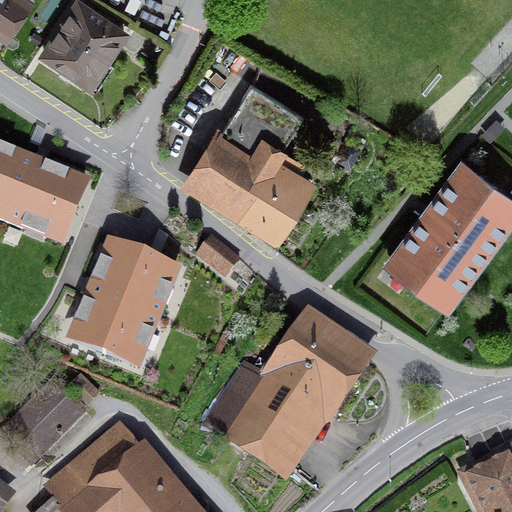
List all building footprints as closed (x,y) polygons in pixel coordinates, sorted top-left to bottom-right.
[(38,1),(36,0),(0,0),(0,31),(13,40),(38,1)] [(133,31),(84,0),(79,0),(44,56),(96,89),(133,31)] [(258,150),(223,128),(187,184),(282,244),(320,183),(287,162),(294,150),(268,134),(258,150)] [(0,140),(0,218),(63,245),(91,178),(0,140)] [(511,236),(511,183),(466,154),(387,265),(460,311),(511,236)] [(181,264),(107,234),(65,337),(139,367),(181,264)] [(213,236),(198,254),(226,278),(242,261),(213,236)] [(383,356),(314,310),(229,439),(292,481),(337,414),(342,417),(383,356)] [(83,375),(71,386),(89,405),(101,393),(83,375)] [(90,411),(57,378),(3,431),(35,464),(90,411)] [(204,511),(131,418),(41,488),(60,511),(204,511)] [(511,511),(511,451),(465,475),(482,511),(511,511)] [(0,511),(5,511),(19,495),(0,481),(0,511)]
